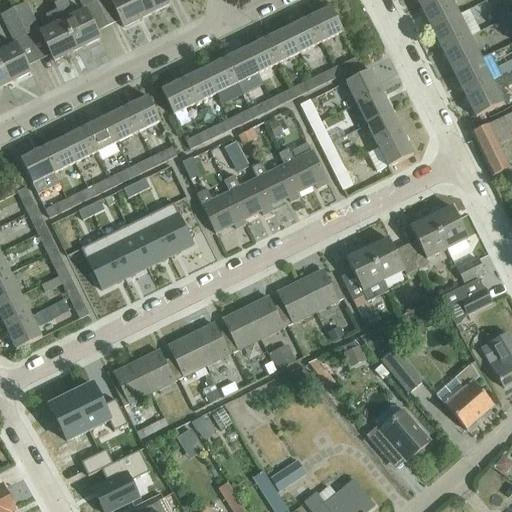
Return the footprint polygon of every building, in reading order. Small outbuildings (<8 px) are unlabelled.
[(54,6),(56,12),(77,53),(99,42),(85,13),(74,19),(65,0),(54,6)] [(78,0),(83,9),(95,3),(93,0),(78,0)] [(146,19),(136,0),(111,0),(109,2),(123,30),(146,19)] [(136,0),(146,19),(169,8),(164,0),(136,0)] [(415,0),(420,10),(438,0),(415,0)] [(438,0),(420,10),(431,31),(458,17),(449,0),(438,0)] [(13,11),(26,37),(38,31),(25,5),(13,11)] [(499,24),(509,19),(503,8),(494,13),(499,24)] [(330,10),(309,20),(322,45),(342,35),(330,10)] [(26,37),(13,11),(1,17),(14,43),(26,37)] [(53,64),(77,53),(56,12),(45,17),(51,30),(39,35),(53,64)] [(431,31),(442,53),(469,39),(458,17),(431,31)] [(499,24),(504,34),(511,30),(511,25),(509,19),(499,24)] [(309,20),(288,30),(300,55),(322,45),(309,20)] [(288,30),(267,40),(279,66),(300,55),(288,30)] [(442,53),(453,75),(480,61),(469,39),(442,53)] [(267,40),(246,51),(258,76),(279,66),(267,40)] [(0,72),(7,87),(30,75),(16,47),(3,53),(0,45),(0,72)] [(246,51),(224,61),(237,86),(258,76),(246,51)] [(334,71),(338,80),(359,69),(355,60),(334,71)] [(224,61),(203,72),(215,97),(237,86),(224,61)] [(453,75),(464,97),(491,83),(480,61),(453,75)] [(317,90),(338,80),(334,71),(313,81),(317,90)] [(203,72),(182,82),(194,107),(215,97),(203,72)] [(345,85),(356,106),(381,94),(370,72),(345,85)] [(317,90),(313,81),(292,91),(296,100),(317,90)] [(194,107),(182,82),(161,92),(173,117),(194,107)] [(491,83),(464,97),(475,119),(502,105),(491,83)] [(275,111),(296,100),(292,91),(270,102),(275,111)] [(356,106),(367,127),(391,115),(381,94),(356,106)] [(147,99),(126,109),(138,134),(160,124),(147,99)] [(254,121),(275,111),(270,102),(249,112),(254,121)] [(301,107),(311,129),(320,124),(309,103),(301,107)] [(126,109),(105,120),(117,145),(138,134),(126,109)] [(254,121),(249,112),(228,122),(232,131),(254,121)] [(498,146),(511,139),(511,114),(470,135),(492,179),(509,170),(498,146)] [(367,127),(377,148),(402,136),(391,115),(367,127)] [(105,120),(84,130),(96,155),(117,145),(105,120)] [(211,142),(232,131),(228,122),(207,133),(211,142)] [(311,129),(322,149),(331,145),(320,124),(311,129)] [(84,130),(63,141),(75,166),(96,155),(84,130)] [(249,132),(237,137),(242,147),(253,142),(249,132)] [(190,152),(211,142),(207,133),(186,143),(190,152)] [(402,136),(377,148),(378,150),(367,155),(377,173),(387,168),(388,169),(413,157),(402,136)] [(63,141),(42,151),(54,176),(75,166),(63,141)] [(341,166),(331,145),(322,149),(332,171),(341,166)] [(155,169),(177,158),(172,150),(151,160),(155,169)] [(54,176),(42,151),(20,161),(32,186),(54,176)] [(278,156),(283,167),(297,196),(298,195),(315,187),(317,191),(328,186),(326,182),(312,154),(294,162),(288,151),(278,156)] [(155,169),(151,160),(130,170),(134,179),(155,169)] [(198,181),(202,179),(192,160),(182,165),(190,182),(197,178),(198,181)] [(251,170),(256,181),(270,209),(271,209),(288,200),(290,205),(300,199),(298,195),(297,196),(283,167),(267,176),(261,164),(251,170)] [(332,171),(343,192),(352,187),(341,166),(332,171)] [(134,179),(130,170),(109,181),(113,190),(134,179)] [(223,183),(229,194),(243,223),(244,222),(261,214),(263,218),(273,213),(271,209),(270,209),(256,181),(239,189),(234,178),(223,183)] [(113,190),(109,181),(87,191),(92,200),(113,190)] [(145,181),(134,186),(138,196),(149,190),(145,181)] [(128,201),(138,196),(134,186),(123,191),(128,201)] [(27,216),(36,211),(25,190),(16,194),(27,216)] [(92,200),(87,191),(67,201),(71,210),(92,200)] [(243,223),(229,194),(212,202),(207,191),(196,197),(202,208),(216,236),(233,227),(235,231),(246,226),(244,222),(243,223)] [(71,210),(67,201),(45,212),(50,221),(71,210)] [(100,203),(89,208),(93,218),(104,212),(100,203)] [(173,206),(150,217),(170,259),(194,247),(173,206)] [(82,223),(93,218),(89,208),(78,213),(82,223)] [(452,210),(431,220),(447,252),(451,260),(468,251),(465,244),(468,242),(452,210)] [(27,216),(37,237),(46,232),(36,211),(27,216)] [(150,217),(127,228),(147,270),(170,259),(150,217)] [(416,243),(405,248),(417,272),(428,267),(426,263),(447,252),(431,220),(410,231),(416,243)] [(127,228),(104,240),(124,281),(147,270),(127,228)] [(46,232),(37,237),(48,258),(57,254),(46,232)] [(104,240),(81,251),(101,293),(124,281),(104,240)] [(388,241),(367,251),(383,284),(404,274),(405,278),(417,272),(405,248),(394,253),(388,241)] [(383,284),(367,251),(346,262),(352,274),(341,280),(352,304),(364,298),(368,306),(389,296),(383,284)] [(58,279),(67,275),(57,254),(48,258),(58,279)] [(0,281),(10,276),(0,255),(0,281)] [(484,274),(483,273),(478,262),(457,272),(463,285),(484,274)] [(322,273),(300,284),(315,315),(342,301),(332,281),(327,283),(322,273)] [(69,300),(78,296),(67,275),(58,279),(41,287),(44,294),(61,286),(69,300)] [(0,281),(0,307),(20,298),(10,276),(0,281)] [(446,310),(460,303),(467,317),(492,305),(485,290),(484,291),(479,280),(441,299),(446,310)] [(282,305),(278,307),(288,328),(315,315),(300,284),(277,295),(282,305)] [(78,296),(69,300),(79,322),(88,317),(78,296)] [(0,307),(0,319),(6,331),(31,319),(20,298),(0,307)] [(268,300),(245,311),(261,341),(288,328),(278,307),(273,310),(268,300)] [(227,332),(223,334),(233,355),(261,341),(245,311),(222,322),(227,332)] [(31,319),(6,331),(16,352),(41,340),(31,319)] [(374,321),(363,327),(367,335),(378,329),(374,321)] [(213,327),(191,338),(206,368),(233,355),(223,334),(218,337),(213,327)] [(340,328),(327,334),(332,344),(345,337),(340,328)] [(481,351),(503,390),(511,385),(511,342),(507,335),(481,351)] [(173,359),(169,361),(179,382),(206,368),(191,338),(168,349),(173,359)] [(288,346),(268,356),(277,373),(296,363),(288,346)] [(359,348),(343,355),(350,370),(366,363),(359,348)] [(395,349),(380,361),(409,395),(423,383),(395,349)] [(159,353),(136,364),(152,395),(179,382),(169,361),(164,364),(159,353)] [(152,395),(136,364),(113,376),(118,386),(114,388),(124,409),(152,395)] [(435,398),(444,408),(466,433),(493,409),(472,385),(478,380),(470,367),(454,381),(435,398)] [(92,386),(70,397),(88,433),(109,424),(113,433),(127,426),(115,402),(103,408),(92,386)] [(70,397),(49,407),(67,444),(88,433),(70,397)] [(213,415),(220,428),(234,421),(226,407),(213,415)] [(380,431),(377,428),(366,438),(382,456),(392,448),(406,464),(430,444),(402,412),(380,431)] [(194,456),(223,434),(209,416),(181,437),(194,456)] [(140,441),(167,427),(164,420),(137,433),(140,441)] [(106,452),(81,465),(88,478),(101,472),(112,466),(106,452)] [(149,474),(138,453),(112,466),(101,472),(107,484),(93,491),(102,511),(114,511),(138,500),(130,484),(149,474)] [(511,463),(503,457),(495,468),(506,476),(511,467),(511,463)] [(270,481),(278,494),(305,476),(297,463),(270,481)] [(273,511),(287,511),(269,482),(258,489),(273,511)] [(368,511),(373,508),(352,483),(335,497),(328,490),(318,498),(316,496),(304,506),(309,511),(368,511)] [(243,511),(227,485),(218,491),(231,511),(243,511)] [(2,488),(0,488),(0,511),(12,511),(13,511),(2,488)]
